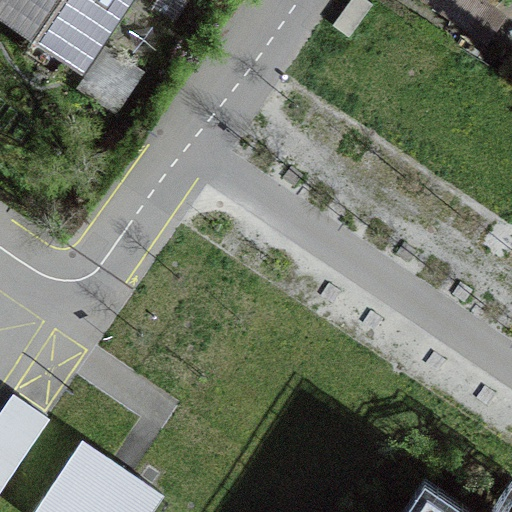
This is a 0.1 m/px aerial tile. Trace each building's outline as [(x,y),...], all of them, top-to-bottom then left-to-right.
[(120,0),(0,0),(0,6),(80,61),(120,0)] [(418,0),(414,7),(486,57),(508,25),(486,9),(492,0),(418,0)] [(112,49),(85,88),(113,106),(139,68),(112,49)] [(0,486),(48,416),(14,392),(0,411),(0,486)] [(149,511),(162,492),(82,438),(31,511),(149,511)] [(461,511),(427,489),(411,511),(461,511)]
